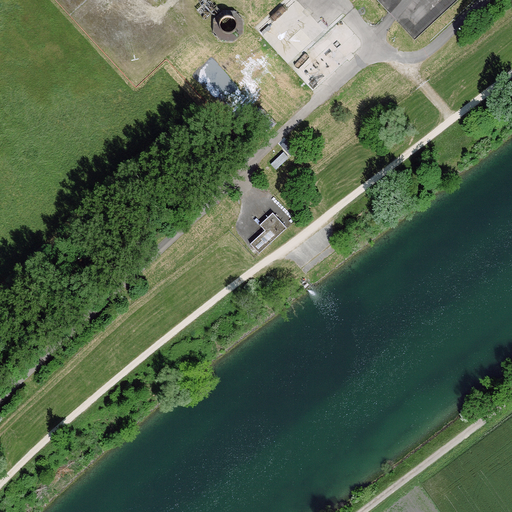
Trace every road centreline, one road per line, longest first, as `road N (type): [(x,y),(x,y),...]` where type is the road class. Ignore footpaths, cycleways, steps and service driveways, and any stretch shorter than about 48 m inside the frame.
road 1 (track): [(511,78),(220,297),(0,488)]
road 2 (track): [(364,511),(511,399)]
